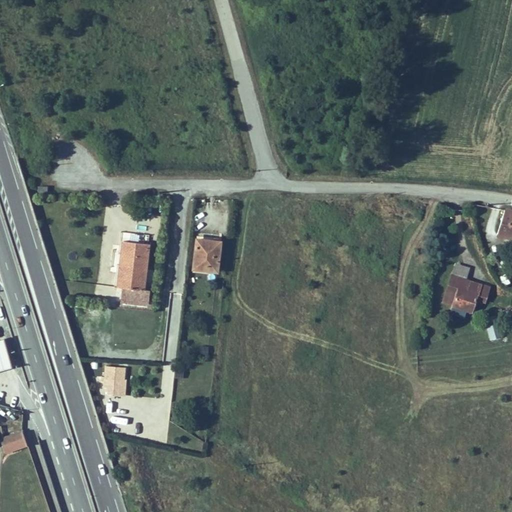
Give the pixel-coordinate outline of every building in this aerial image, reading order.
[(511,215),(504,214),(497,245),(511,248),(511,215)] [(150,250),(124,247),(118,297),(144,299),(150,250)] [(212,278),(215,248),(211,247),(210,251),(196,249),(194,270),(207,272),(206,278),(212,278)] [(223,249),(215,248),(212,278),(218,279),(223,249)] [(471,330),(473,323),(454,318),(459,296),(446,293),(442,313),(450,315),(448,325),(471,330)] [(477,300),(459,296),(454,318),(473,323),(474,316),(476,307),(487,310),(489,301),(478,298),(477,300)] [(476,307),(474,316),(485,319),(487,310),(476,307)] [(5,339),(0,340),(0,371),(13,368),(5,339)] [(22,428),(0,435),(0,437),(5,452),(28,445),(22,428)]
